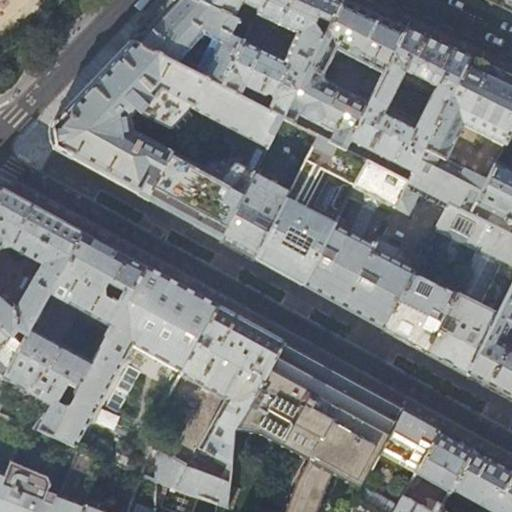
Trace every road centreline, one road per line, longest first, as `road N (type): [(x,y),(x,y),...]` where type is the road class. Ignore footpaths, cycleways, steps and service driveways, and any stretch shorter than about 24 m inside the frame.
road 1 (residential): [(0,154),(511,440)]
road 2 (residential): [(0,133),(126,0)]
